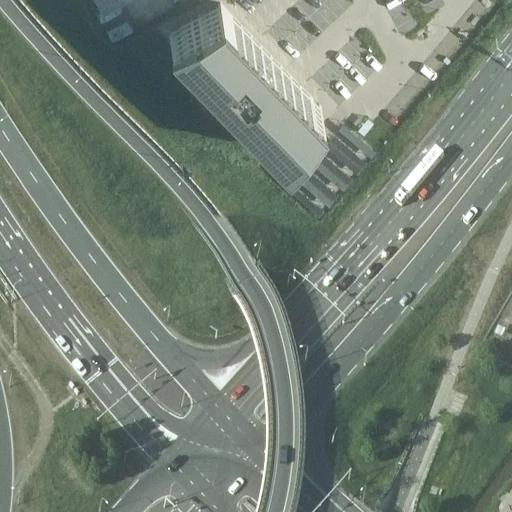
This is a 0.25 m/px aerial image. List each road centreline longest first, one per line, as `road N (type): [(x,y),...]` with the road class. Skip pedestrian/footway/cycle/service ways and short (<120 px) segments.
road 1 (trunk): [(278,511),(286,437),(280,378),(233,252),(1,0)]
road 2 (primary): [(511,69),(347,271),(220,408)]
road 3 (primary): [(262,452),(511,161)]
road 4 (trunk): [(220,408),(88,253),(0,126)]
road 5 (trunk): [(0,243),(173,464)]
road 6 (track): [(0,339),(45,422),(6,491)]
